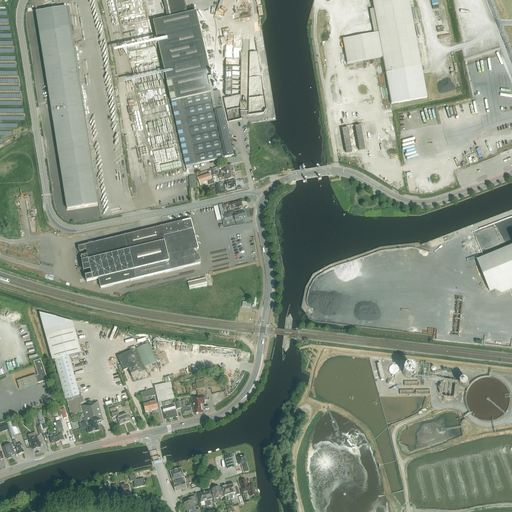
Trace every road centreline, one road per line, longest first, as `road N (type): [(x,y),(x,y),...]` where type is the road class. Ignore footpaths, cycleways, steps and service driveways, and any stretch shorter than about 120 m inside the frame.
road 1 (tertiary): [(252,194),(75,229),(54,221),(19,19),(24,0)]
road 2 (secondary): [(150,432),(217,416),(248,388),(269,283),(262,200)]
road 3 (track): [(260,349),(242,338),(123,319),(0,286)]
road 4 (secondary): [(262,200),(288,178),(330,171),(418,204),(511,174)]
road 5 (track): [(301,511),(292,469),(309,411),(302,406),(280,440),(286,511)]
road 6 (unknown): [(104,0),(143,194)]
road 7 (secondary): [(0,474),(150,432)]
